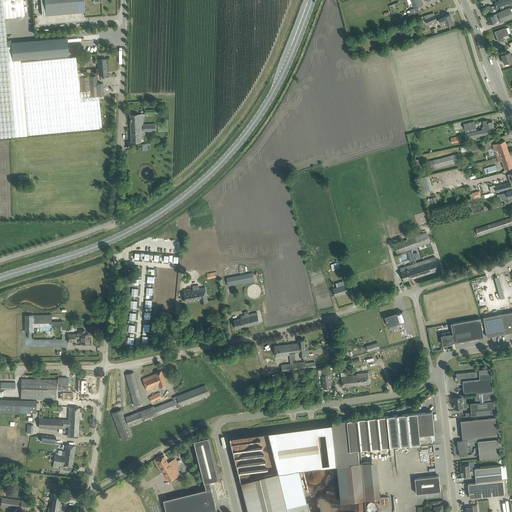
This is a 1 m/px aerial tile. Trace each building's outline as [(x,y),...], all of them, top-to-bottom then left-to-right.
[(0,0),(0,136),(101,128),(99,95),(90,96),(90,92),(88,76),(83,77),(79,77),(78,77),(76,57),(20,62),(20,59),(69,54),(67,37),(11,42),(11,45),(7,46),(4,16),(2,0),(0,0)] [(2,0),(4,16),(24,14),(23,0),(2,0)] [(44,0),(46,15),(80,12),(85,12),(83,0),(44,0)] [(422,5),(419,0),(406,0),(409,4),(413,3),(415,8),(422,5)] [(498,15),(497,16),(498,17),(499,16),(500,20),(501,22),(511,18),(511,12),(510,8),(497,13),(498,15)] [(433,13),(424,16),(425,20),(427,24),(437,20),(435,16),(433,13)] [(497,13),(487,17),(490,24),(494,23),(497,22),(500,20),(499,16),(498,17),(497,16),(498,15),(497,13)] [(453,21),(450,14),(439,19),(440,22),(445,20),(446,24),(453,21)] [(505,28),(495,31),(498,41),(504,39),(503,36),(508,35),(505,28)] [(511,56),(510,53),(510,52),(502,55),(505,63),(508,62),(509,65),(511,63),(511,56)] [(106,75),(105,65),(106,65),(106,59),(98,60),(99,75),(107,75),(106,75)] [(96,76),(88,76),(90,92),(90,96),(99,95),(104,95),(103,91),(103,83),(97,84),(96,76)] [(131,128),(141,128),(143,127),(143,124),(143,114),(130,115),(131,128)] [(482,130),(478,130),(479,135),(489,134),(494,133),(493,122),(489,122),(488,122),(488,120),(483,121),(483,126),(482,128),(482,130)] [(474,121),(464,123),(465,129),(469,128),(471,132),(467,133),(469,140),(479,137),(479,135),(478,130),(477,131),(474,121)] [(132,142),(137,141),(141,141),(141,131),(156,131),(155,123),(143,124),(143,127),(141,128),(131,128),(132,142)] [(461,135),(451,138),(452,143),(462,140),(461,135)] [(439,149),(452,146),(450,137),(426,142),(427,149),(434,148),(434,146),(439,145),(439,149)] [(497,158),(509,153),(505,140),(493,144),(497,158)] [(431,169),(461,161),(459,153),(429,161),(431,169)] [(511,167),(511,161),(510,156),(509,153),(497,158),(498,162),(502,161),(505,169),(511,167)] [(485,174),(497,170),(496,165),(484,168),(485,174)] [(421,177),(424,191),(432,189),(429,175),(421,177)] [(496,192),(511,187),(511,186),(511,185),(511,182),(495,186),(495,185),(490,186),(491,192),(496,191),(496,192)] [(511,198),(511,189),(501,194),(499,194),(500,198),(502,197),(504,200),(509,198),(509,200),(511,198)] [(478,236),(511,224),(511,216),(475,228),(478,236)] [(427,232),(394,244),(398,255),(407,251),(412,249),(430,242),(427,232)] [(199,250),(210,248),(208,236),(197,238),(199,250)] [(196,271),(265,257),(262,243),(193,257),(196,271)] [(412,267),(401,271),(404,281),(431,273),(431,272),(439,270),(440,270),(436,260),(428,263),(427,260),(412,264),(412,267)] [(330,264),(332,270),(340,267),(339,261),(330,264)] [(175,299),(178,272),(160,270),(158,297),(175,299)] [(228,286),(254,281),(252,273),(226,278),(228,286)] [(499,276),(494,277),(499,298),(504,297),(499,276)] [(336,296),(348,292),(346,285),(333,288),(336,296)] [(198,289),(198,286),(192,287),(193,290),(183,292),(185,298),(186,303),(200,301),(200,303),(207,302),(205,287),(198,289)] [(386,322),(388,327),(404,321),(401,311),(395,313),(384,316),(386,322)] [(502,334),(511,331),(511,311),(498,314),(502,334)] [(241,319),(234,320),(235,324),(236,328),(260,323),(258,318),(257,312),(249,314),(245,315),(241,316),(241,319)] [(33,314),(25,314),(25,326),(33,326),(33,323),(45,322),(45,314),(33,314)] [(487,337),(502,334),(498,314),(483,317),(487,337)] [(451,323),(453,335),(454,342),(455,343),(484,337),(480,318),(451,323)] [(84,334),(84,330),(79,330),(79,332),(77,332),(75,334),(71,334),(71,335),(68,335),(68,341),(76,341),(76,338),(81,338),(81,343),(89,343),(89,334),(84,334)] [(452,342),(454,342),(453,335),(450,335),(450,334),(442,336),(442,337),(441,337),(442,340),(443,343),(446,344),(452,343),(452,342)] [(298,343),(288,344),(290,355),(291,364),(290,364),(292,372),(306,370),(306,368),(316,367),(316,362),(306,363),(305,362),(293,363),(292,360),(292,355),(295,354),(299,354),(300,356),(301,356),(302,360),(307,359),(305,344),(304,339),(298,340),(298,343)] [(417,343),(364,355),(366,364),(384,359),(384,360),(419,352),(417,343)] [(288,344),(275,346),(275,351),(276,357),(290,355),(288,344)] [(290,364),(282,365),(283,373),(292,372),(290,364)] [(464,394),(469,394),(476,393),(493,391),(491,368),(479,369),(479,371),(480,378),(463,380),(464,394)] [(142,403),(135,371),(126,373),(133,405),(142,403)] [(161,387),(167,385),(162,371),(155,373),(155,374),(143,379),(148,390),(160,385),(161,387)] [(463,380),(480,378),(479,371),(456,373),(456,376),(455,376),(455,380),(457,380),(457,383),(459,383),(461,380),(463,380)] [(369,383),(369,378),(368,373),(356,374),(356,375),(353,375),(354,382),(355,385),(369,383)] [(323,389),(331,388),(330,374),(322,375),(323,389)] [(354,382),(353,375),(341,377),(342,387),(355,385),(354,382)] [(56,400),(56,380),(22,379),(21,399),(56,400)] [(71,380),(71,389),(81,390),(82,381),(71,380)] [(206,385),(173,396),(176,407),(209,396),(206,385)] [(484,401),(483,398),(494,397),(493,391),(476,393),(475,393),(476,395),(475,395),(475,400),(476,400),(476,402),(484,401)] [(161,394),(160,393),(159,393),(159,392),(149,397),(152,402),(161,397),(160,395),(161,394)] [(453,397),(454,409),(463,408),(470,407),(470,403),(466,403),(466,396),(466,394),(459,395),(459,397),(453,397)] [(173,399),(125,416),(128,425),(177,409),(173,399)] [(471,416),(476,415),(495,413),(494,400),(470,403),(470,407),(471,416)] [(16,401),(15,412),(36,413),(36,401),(16,401)] [(78,436),(80,407),(69,407),(68,420),(63,419),(39,418),(38,427),(62,429),(62,427),(67,427),(67,435),(78,436)] [(131,437),(122,408),(112,412),(121,440),(131,437)] [(432,411),(332,421),(337,466),(360,463),(358,450),(433,441),(430,433),(434,433),(432,411)] [(461,428),(460,428),(460,431),(462,431),(462,439),(467,438),(497,435),(497,426),(496,416),(465,419),(460,420),(461,428)] [(267,432),(231,437),(234,457),(242,455),(247,458),(249,450),(250,460),(253,456),(251,444),(253,440),(256,440),(257,444),(259,443),(262,439),(263,444),(265,445),(261,445),(264,447),(263,449),(263,454),(267,453),(269,451),(278,453),(270,449),(269,442),(268,449),(266,447),(264,450),(265,446),(268,441),(265,440),(268,440),(267,432)] [(42,435),(41,444),(55,445),(56,437),(42,435)] [(166,511),(217,511),(210,481),(219,478),(209,436),(194,440),(206,489),(164,500),(166,511)] [(480,459),(500,457),(498,439),(478,441),(480,459)] [(468,455),(467,448),(468,448),(467,440),(458,441),(458,449),(459,449),(459,450),(459,451),(459,456),(468,455)] [(62,456),(68,457),(68,456),(69,454),(74,454),(75,445),(70,445),(66,444),(65,451),(63,451),(62,456)] [(436,444),(360,451),(361,463),(365,500),(366,509),(406,504),(406,495),(417,494),(416,493),(428,492),(429,493),(429,494),(435,493),(435,492),(439,491),(440,489),(436,444)] [(53,465),(53,467),(54,467),(59,468),(63,468),(63,469),(72,470),(72,466),(73,458),(74,454),(69,454),(68,456),(68,457),(62,456),(57,456),(54,455),(53,465)] [(182,458),(187,467),(192,464),(187,455),(182,458)] [(168,463),(164,456),(157,460),(169,481),(180,475),(176,468),(179,466),(175,459),(168,463)] [(360,463),(337,466),(341,502),(365,500),(361,463),(360,463)] [(472,470),(470,471),(469,463),(464,464),(464,465),(460,465),(461,472),(461,475),(461,476),(470,475),(475,474),(475,469),(472,469),(472,470)] [(502,479),(501,465),(475,468),(475,469),(475,474),(476,482),(502,479)] [(242,482),(241,482),(248,511),(310,511),(308,502),(287,507),(285,496),(284,495),(293,493),(288,472),(288,471),(279,473),(279,472),(264,476),(261,477),(242,482)] [(498,480),(473,483),(468,484),(469,491),(504,487),(503,480),(498,480)] [(504,487),(469,491),(470,497),(499,494),(504,494),(504,487)] [(158,489),(142,496),(144,501),(160,495),(158,489)] [(67,491),(67,498),(81,500),(82,492),(67,491)] [(60,503),(61,498),(62,494),(51,493),(47,511),(60,511),(62,503),(60,503)] [(26,510),(28,500),(2,497),(0,506),(26,510)] [(138,511),(137,502),(112,505),(112,511),(138,511)]
